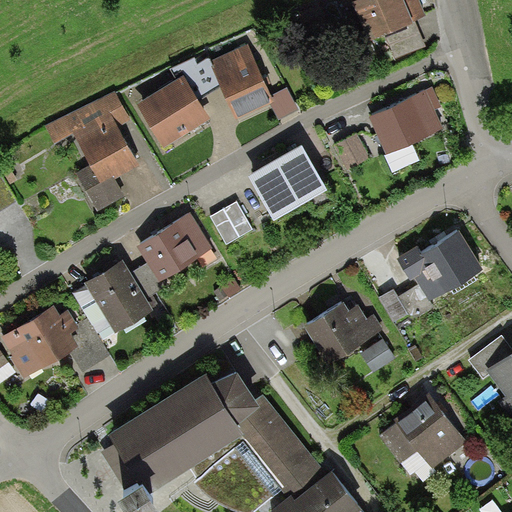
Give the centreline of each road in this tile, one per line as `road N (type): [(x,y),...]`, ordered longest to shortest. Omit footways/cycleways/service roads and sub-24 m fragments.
road 1 (residential): [(0,299),(311,117),(409,69),(463,53)]
road 2 (residential): [(15,454),(224,319),(459,183)]
road 3 (track): [(375,504),(224,319)]
road 4 (residential): [(501,167),(463,53)]
